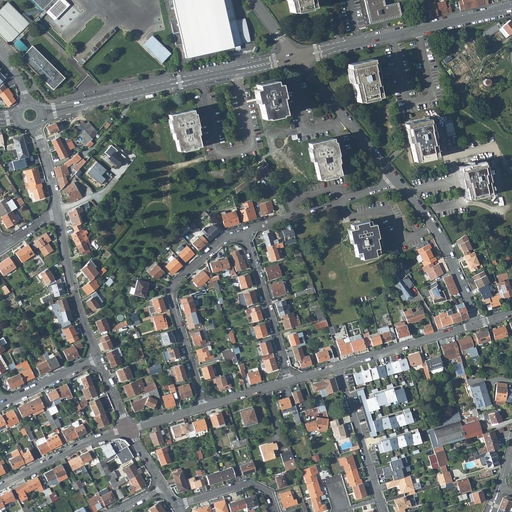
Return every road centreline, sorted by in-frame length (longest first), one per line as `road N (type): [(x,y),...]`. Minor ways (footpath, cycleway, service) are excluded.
road 1 (residential): [(295,56),(41,114)]
road 2 (residential): [(511,8),(295,56)]
road 3 (residential): [(243,231),(175,282),(170,297),(204,407)]
road 4 (residential): [(476,322),(450,255),(394,176)]
road 5 (residential): [(394,176),(243,231)]
road 6 (residential): [(290,380),(243,231)]
road 7 (residential): [(394,176),(295,56)]
road 8 (residential): [(337,366),(384,511)]
road 9 (residential): [(58,213),(72,288),(98,357)]
road 10 (residential): [(337,366),(476,322)]
road 11 (residential): [(127,429),(0,486)]
